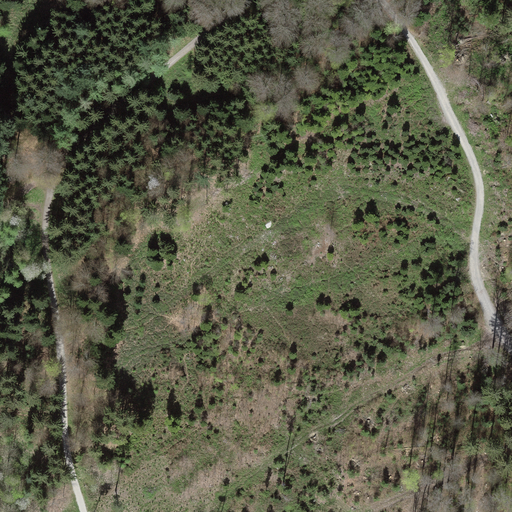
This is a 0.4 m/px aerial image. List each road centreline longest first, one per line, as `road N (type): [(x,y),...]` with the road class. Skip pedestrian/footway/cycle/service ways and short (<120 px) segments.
road 1 (track): [(388,4),(474,159),(477,277),(511,350)]
road 2 (track): [(82,511),(62,420),(46,240),(50,183)]
road 3 (track): [(50,183),(102,118),(254,0)]
